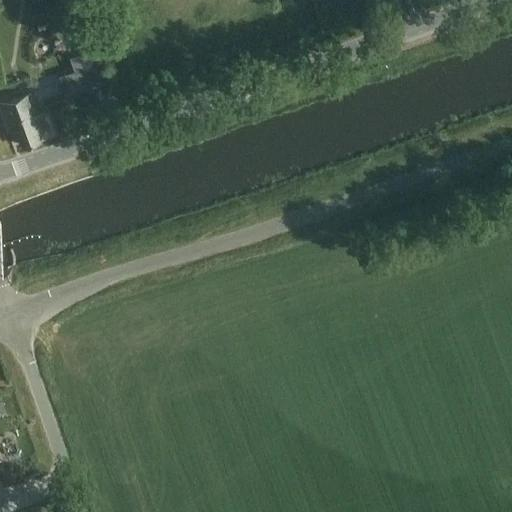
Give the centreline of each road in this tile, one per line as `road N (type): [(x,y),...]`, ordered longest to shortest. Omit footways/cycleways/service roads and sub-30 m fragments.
road 1 (unclassified): [(0,177),(507,0)]
road 2 (unclassified): [(11,311),(511,144)]
road 3 (unclassified): [(73,511),(11,311)]
